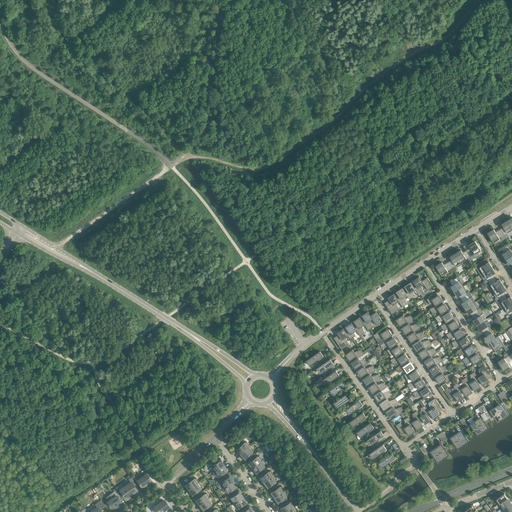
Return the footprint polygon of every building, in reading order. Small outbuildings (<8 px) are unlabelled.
[(511,228),(507,221),(502,224),(504,227),(505,228),(507,233),(511,230),(511,228)] [(500,239),(496,234),(495,234),(494,233),(495,232),(494,229),(487,233),(493,243),(500,239)] [(473,248),(472,249),(467,252),(470,257),(472,260),(475,258),(474,255),(481,250),(475,241),(469,245),(471,248),(472,247),(473,248)] [(501,254),(504,260),(511,254),(511,252),(510,249),(505,252),(504,253),(504,252),(501,254)] [(461,250),(455,254),(461,262),(466,259),(463,254),(463,255),(462,253),(463,253),(461,250)] [(461,262),(455,254),(450,257),(452,260),(453,259),(453,261),(456,266),(461,262)] [(448,272),(445,267),(444,267),(443,266),(444,265),(442,262),(436,266),(442,276),(448,272)] [(485,265),(484,265),(480,268),(483,273),(492,267),(489,262),(486,264),(486,265),(485,265)] [(495,273),(492,267),(483,273),(480,275),(484,280),(491,276),(491,275),(492,274),(492,275),(495,273)] [(419,277),(415,280),(413,281),(417,287),(414,288),(415,290),(419,296),(424,293),(421,286),(424,285),(427,290),(433,287),(427,278),(422,281),(419,277)] [(499,279),(496,281),(497,282),(496,283),(495,282),(490,285),(494,290),(503,285),(499,279)] [(449,287),(453,293),(463,286),(460,280),(454,284),(454,285),(453,286),(452,285),(449,287)] [(410,283),(407,286),(405,287),(408,292),(406,294),(407,295),(407,296),(409,299),(415,296),(414,295),(413,292),(415,290),(414,288),(411,282),(410,283)] [(506,290),(503,285),(494,290),(497,296),(502,293),(502,292),(503,291),(503,292),(506,290)] [(467,291),(463,286),(453,293),(456,298),(459,296),(459,295),(460,294),(461,295),(467,291)] [(402,288),(398,291),(396,292),(400,298),(398,299),(399,301),(402,307),(407,304),(405,297),(407,296),(407,295),(406,294),(402,288)] [(434,303),(435,305),(436,306),(437,304),(443,301),(439,295),(434,298),(432,296),(438,292),(437,292),(424,301),(427,306),(427,305),(434,303)] [(394,294),(390,297),(388,298),(389,300),(384,303),(392,314),(399,309),(396,303),(399,301),(398,299),(394,294)] [(472,297),(469,298),(465,301),(465,302),(464,303),(463,302),(460,304),(464,310),(475,302),(472,297)] [(511,299),(510,297),(507,298),(508,299),(507,300),(506,299),(499,304),(502,309),(511,303),(511,299)] [(479,307),(475,302),(464,310),(467,315),(470,313),(470,312),(471,311),(472,312),(476,309),(479,307)] [(448,309),(444,303),(439,307),(437,304),(436,306),(435,305),(430,309),(433,314),(439,311),(441,314),(443,313),(449,309),(448,309)] [(511,303),(502,309),(506,315),(511,310),(511,303)] [(368,312),(364,314),(362,316),(366,321),(363,323),(364,324),(364,325),(368,330),(373,327),(370,320),(372,319),(376,325),(382,321),(376,312),(371,316),(368,311),(367,311),(368,312)] [(454,317),(450,312),(444,315),(443,313),(441,314),(435,318),(438,322),(445,320),(446,322),(448,321),(454,318),(454,317)] [(396,320),(399,324),(400,326),(405,322),(407,325),(409,323),(409,324),(415,320),(411,315),(405,318),(403,315),(407,313),(406,313),(396,320)] [(483,314),(480,316),(476,319),(475,320),(475,319),(472,321),(475,327),(484,321),(487,319),(483,314)] [(359,317),(355,320),(354,321),(357,327),(355,328),(356,330),(360,336),(361,335),(365,333),(364,333),(362,326),(364,325),(364,324),(363,323),(359,317)] [(459,326),(455,320),(450,323),(448,321),(446,322),(440,326),(444,331),(444,330),(450,328),(452,330),(452,331),(454,329),(454,330),(459,326)] [(488,326),(484,321),(475,327),(479,332),(482,330),(481,329),(482,329),(483,329),(488,326)] [(354,332),(356,330),(355,328),(351,323),(347,326),(348,328),(344,330),(347,334),(348,336),(350,339),(356,336),(355,335),(355,336),(354,332)] [(410,326),(409,324),(409,323),(407,325),(401,328),(401,329),(402,328),(405,334),(411,331),(412,333),(414,332),(420,328),(417,323),(417,324),(410,326)] [(383,337),(385,340),(387,338),(387,339),(392,335),(388,329),(383,333),(381,330),(387,327),(386,326),(373,335),(376,340),(377,340),(383,337)] [(343,329),(339,332),(337,333),(339,335),(334,338),(341,349),(348,344),(346,337),(348,336),(347,334),(344,330),(343,328),(343,329)] [(465,334),(461,328),(455,332),(454,330),(454,329),(452,331),(452,330),(446,334),(449,339),(456,336),(457,339),(459,338),(465,334)] [(416,334),(414,332),(412,333),(407,337),(411,342),(416,339),(418,341),(420,340),(426,336),(423,331),(422,332),(416,334)] [(492,333),(487,336),(486,337),(486,336),(483,338),(486,344),(495,338),(492,333)] [(397,343),(394,337),(388,341),(387,339),(387,338),(385,340),(379,343),(382,348),(389,345),(390,348),(392,347),(398,343),(397,343)] [(470,343),(466,337),(461,340),(459,338),(457,339),(451,343),(455,348),(455,347),(461,345),(463,347),(465,346),(470,343),(470,342),(470,343)] [(499,343),(495,338),(486,344),(490,349),(493,347),(492,346),(494,346),(499,343)] [(422,343),(420,340),(418,341),(412,345),(413,345),(417,351),(422,347),(424,349),(424,350),(425,348),(426,348),(431,344),(428,340),(422,343)] [(475,351),(472,345),(466,349),(465,346),(463,347),(457,351),(460,356),(467,353),(468,356),(470,355),(476,351),(475,351)] [(403,351),(399,346),(394,349),(392,347),(390,348),(387,350),(390,356),(391,355),(394,354),(396,356),(398,355),(403,351)] [(345,355),(348,359),(349,361),(355,357),(356,359),(358,358),(364,354),(361,350),(354,352),(352,350),(356,348),(356,347),(345,355)] [(427,351),(426,348),(425,348),(424,350),(424,349),(418,353),(422,359),(428,355),(429,358),(431,357),(437,353),(434,348),(427,351)] [(306,361),(304,363),(307,367),(311,364),(320,358),(320,359),(323,357),(320,352),(320,351),(306,361)] [(481,359),(477,353),(472,357),(470,355),(468,356),(462,359),(465,364),(466,364),(472,362),(474,364),(481,359)] [(409,360),(405,354),(400,357),(398,355),(396,356),(390,360),(393,365),(393,364),(400,362),(402,364),(403,363),(404,363),(409,360),(409,359),(409,360)] [(433,359),(431,357),(429,358),(424,361),(424,362),(428,367),(433,364),(435,366),(437,365),(443,361),(442,359),(439,356),(439,357),(433,359)] [(356,359),(351,363),(355,369),(360,365),(362,367),(362,368),(364,366),(368,364),(367,364),(366,362),(364,359),(360,361),(358,358),(356,359)] [(510,367),(508,364),(507,365),(506,364),(507,363),(504,358),(498,362),(501,366),(501,367),(502,367),(504,371),(510,367)] [(331,359),(330,359),(317,369),(320,373),(330,366),(331,367),(334,365),(330,359),(331,359)] [(414,368),(410,362),(405,366),(404,363),(403,363),(402,364),(396,368),(399,373),(406,370),(407,373),(409,371),(409,372),(415,368),(414,368)] [(435,366),(429,370),(430,370),(434,376),(439,372),(440,374),(442,373),(446,371),(442,366),(438,367),(437,365),(435,366)] [(481,376),(478,378),(479,379),(479,380),(483,385),(487,382),(486,380),(492,376),(484,365),(478,369),(478,370),(481,376)] [(366,369),(364,366),(362,368),(362,367),(357,371),(357,372),(357,371),(361,377),(366,373),(368,376),(370,374),(370,375),(376,370),(372,366),(366,369)] [(336,371),(336,370),(322,380),(323,380),(326,384),(336,377),(336,378),(339,376),(336,371)] [(420,376),(416,370),(411,374),(409,372),(409,371),(407,373),(404,375),(407,380),(408,380),(407,380),(411,379),(413,381),(415,380),(420,376)] [(472,382),(470,383),(471,385),(475,391),(475,390),(479,388),(477,386),(479,385),(477,381),(479,380),(479,379),(478,378),(474,372),(470,375),(472,382)] [(444,376),(442,373),(440,374),(435,378),(439,384),(444,380),(446,383),(440,386),(441,387),(454,378),(451,373),(450,373),(451,373),(444,376)] [(371,377),(370,375),(370,374),(368,376),(362,379),(363,380),(367,385),(372,381),(374,384),(375,383),(376,383),(381,379),(378,374),(371,377)] [(464,387),(462,389),(463,391),(462,391),(466,396),(467,396),(466,396),(470,393),(469,391),(471,390),(468,387),(471,385),(470,383),(466,377),(461,381),(462,381),(464,387)] [(426,384),(422,379),(416,382),(415,380),(413,381),(407,385),(410,390),(410,389),(417,387),(418,389),(420,388),(426,384)] [(343,381),(329,390),(330,391),(330,390),(333,395),(343,387),(344,388),(347,386),(343,381)] [(377,385),(376,383),(375,383),(374,384),(368,388),(369,388),(372,393),(378,390),(379,392),(381,391),(387,387),(384,382),(384,383),(377,385)] [(460,392),(462,391),(463,391),(462,389),(458,383),(453,386),(456,393),(454,395),(449,388),(445,392),(451,401),(455,398),(458,402),(462,399),(461,397),(463,396),(460,392)] [(431,393),(427,387),(422,390),(420,388),(418,389),(413,393),(416,398),(422,395),(424,398),(432,393),(431,392),(431,393)] [(383,393),(381,391),(379,392),(374,396),(378,401),(383,398),(385,400),(387,399),(393,395),(390,390),(389,391),(383,393)] [(347,393),(333,403),(334,403),(337,407),(347,400),(348,401),(351,399),(347,394),(347,393)] [(389,401),(387,399),(385,400),(380,404),(384,410),(389,406),(391,408),(393,407),(394,407),(399,403),(395,399),(389,401)] [(431,410),(429,411),(430,413),(434,419),(434,418),(438,416),(436,414),(443,410),(435,399),(428,403),(429,403),(431,410)] [(359,400),(345,410),(346,410),(349,414),(359,407),(360,408),(363,405),(359,400)] [(497,406),(496,407),(503,418),(504,417),(506,416),(505,414),(507,413),(505,411),(503,407),(502,406),(500,407),(499,405),(497,406)] [(423,416),(421,417),(422,419),(425,425),(426,424),(430,421),(428,420),(430,418),(428,415),(430,413),(429,411),(425,406),(420,409),(421,409),(423,416)] [(396,409),(394,407),(393,407),(391,408),(385,412),(386,412),(390,418),(395,414),(397,416),(391,420),(391,421),(404,411),(401,407),(396,409)] [(503,418),(496,407),(494,408),(494,409),(492,410),(493,411),(492,413),(493,414),(495,418),(496,420),(498,418),(499,420),(501,419),(503,418)] [(415,421),(413,423),(412,423),(414,424),(413,425),(417,430),(418,430),(417,430),(421,427),(420,425),(422,424),(419,420),(422,419),(421,417),(417,411),(412,414),(412,415),(415,421)] [(363,413),(363,412),(349,422),(350,422),(353,426),(363,419),(364,420),(367,418),(363,413)] [(411,426),(413,425),(414,424),(412,423),(413,423),(409,417),(404,420),(406,427),(404,428),(400,423),(396,426),(402,435),(406,432),(409,436),(413,433),(412,431),(414,430),(411,426)] [(477,420),(476,421),(483,431),(484,430),(486,429),(485,427),(487,426),(485,424),(483,421),(482,419),(480,420),(479,418),(477,420)] [(483,431),(476,421),(474,422),(472,423),(473,425),(472,426),(473,428),(475,431),(476,433),(478,432),(479,433),(481,432),(483,431)] [(370,423),(357,432),(357,433),(357,432),(360,437),(370,430),(371,430),(374,428),(370,423)] [(381,431),(367,440),(370,445),(381,437),(381,438),(384,436),(381,431)] [(457,433),(456,434),(463,445),(464,444),(464,443),(466,442),(465,441),(467,439),(465,438),(466,438),(463,434),(462,433),(460,434),(459,432),(457,433)] [(463,445),(456,434),(454,435),(452,437),(453,438),(452,440),(453,441),(455,445),(456,446),(458,445),(459,447),(461,446),(463,445)] [(237,450),(240,454),(250,446),(246,442),(244,443),(243,441),(234,449),(236,451),(237,450)] [(383,444),(369,454),(370,454),(373,458),(383,451),(384,452),(387,450),(383,445),(383,444)] [(421,447),(419,448),(424,455),(426,454),(428,453),(423,445),(421,447)] [(253,450),(250,446),(240,454),(243,458),(245,460),(253,453),(251,451),(253,450)] [(437,447),(436,448),(443,458),(445,457),(446,456),(445,454),(447,453),(446,451),(443,448),(442,446),(440,447),(439,446),(437,447)] [(443,458),(436,448),(434,449),(432,450),(434,452),(432,453),(433,455),(435,458),(437,460),(438,459),(439,461),(441,459),(443,458)] [(392,454),(392,453),(378,463),(379,463),(382,467),(392,460),(392,461),(395,459),(392,454)] [(249,464),(252,468),(262,460),(259,456),(257,457),(255,456),(247,463),(248,465),(249,464)] [(210,467),(212,472),(223,466),(221,462),(222,461),(221,459),(211,464),(212,466),(210,467)] [(262,460),(252,468),(255,472),(254,472),(256,475),(265,468),(260,462),(262,460)] [(226,470),(223,466),(212,472),(215,477),(217,475),(218,478),(228,472),(227,470),(226,470)] [(152,473),(148,468),(145,470),(147,473),(146,474),(146,475),(143,477),(142,476),(140,478),(140,479),(138,481),(142,487),(145,484),(145,483),(147,482),(148,483),(151,481),(148,476),(149,475),(149,476),(152,473)] [(261,479),(263,483),(274,475),(270,471),(268,472),(267,470),(258,477),(260,479),(261,479)] [(219,484),(222,488),(233,482),(230,478),(231,477),(229,475),(220,480),(221,482),(219,484)] [(277,479),(274,475),(263,483),(266,486),(265,487),(267,489),(276,483),(275,481),(277,479)] [(136,484),(131,477),(128,479),(130,483),(120,490),(126,498),(137,491),(134,486),(136,484)] [(186,486),(189,490),(199,482),(196,478),(194,479),(192,478),(183,484),(185,486),(186,486)] [(202,487),(199,482),(189,490),(191,494),(190,494),(192,497),(201,490),(200,488),(202,487)] [(235,486),(233,482),(222,488),(225,493),(227,492),(228,494),(237,488),(236,485),(235,486)] [(271,494),(274,498),(285,491),(282,486),(279,487),(278,486),(269,492),(271,494)] [(118,498),(118,497),(120,496),(116,490),(110,495),(111,497),(107,499),(109,501),(108,502),(109,504),(108,505),(110,506),(111,506),(112,508),(121,502),(118,498)] [(230,497),(234,503),(242,497),(240,493),(241,493),(239,490),(230,497)] [(288,495),(285,491),(274,498),(277,502),(276,502),(277,505),(287,498),(285,496),(288,495)] [(197,501),(199,505),(210,498),(207,493),(204,495),(203,493),(194,499),(196,502),(197,501)] [(499,504),(507,498),(504,494),(497,499),(500,503),(499,504)] [(245,501),(242,497),(234,503),(238,509),(248,503),(246,501),(245,501)] [(210,498),(199,505),(202,509),(201,509),(203,511),(212,505),(208,499),(210,498)] [(510,502),(507,498),(499,504),(502,508),(510,502)] [(100,511),(100,510),(101,510),(105,506),(101,500),(95,504),(97,507),(90,511),(100,511)] [(165,511),(165,510),(166,509),(169,507),(164,500),(161,502),(160,503),(159,503),(158,504),(157,505),(154,507),(157,511),(165,511)] [(281,509),(283,511),(285,511),(295,507),(292,502),(290,503),(289,501),(279,507),(281,510),(281,509)] [(505,511),(511,507),(511,504),(510,502),(502,508),(504,511),(505,511)]
